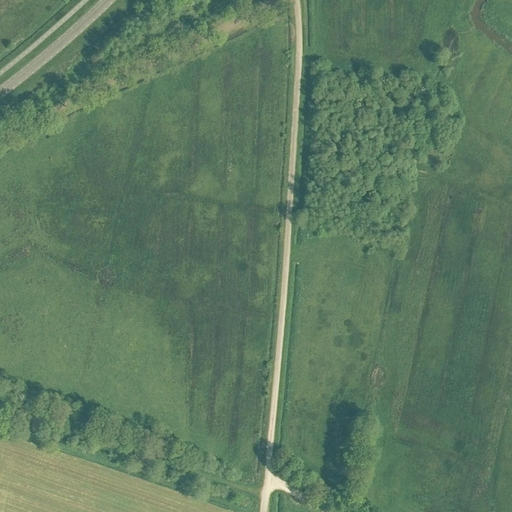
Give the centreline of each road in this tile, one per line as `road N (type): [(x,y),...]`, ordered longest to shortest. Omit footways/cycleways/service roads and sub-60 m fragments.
road 1 (track): [(264,511),(296,0)]
road 2 (unclassified): [(0,137),(275,0)]
road 3 (track): [(265,495),(0,404)]
road 4 (tertiary): [(0,93),(107,0)]
